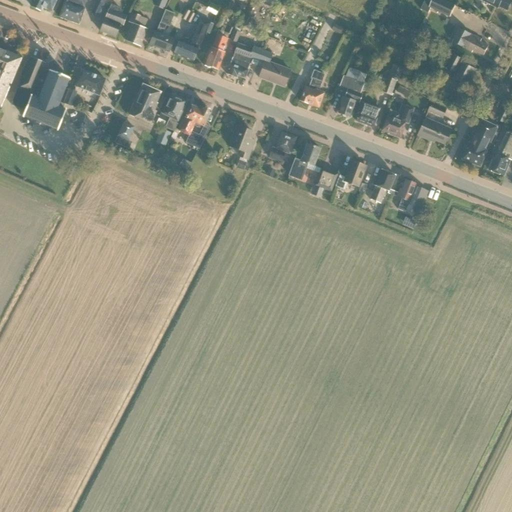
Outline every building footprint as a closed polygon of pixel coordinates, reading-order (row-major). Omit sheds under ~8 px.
[(33,0),(31,6),(40,10),(42,7),(51,11),(56,0),(33,0)] [(67,0),(66,2),(65,1),(59,17),(79,24),(85,8),(83,8),(85,0),(67,0)] [(96,0),(95,3),(91,13),(99,16),(103,6),(105,0),(96,0)] [(166,0),(154,0),(153,4),(163,9),(166,0)] [(455,4),(445,0),(426,0),(422,9),(429,12),(431,7),(451,15),(455,4)] [(511,0),(483,0),(487,2),(496,7),(497,5),(507,10),(511,0)] [(215,15),(219,7),(210,3),(206,11),(215,15)] [(120,24),(123,25),(127,16),(118,12),(120,8),(111,4),(109,9),(105,18),(100,31),(115,37),(120,24)] [(166,25),(169,26),(175,13),(165,10),(160,22),(156,32),(154,31),(149,45),(169,52),(174,39),(163,34),(166,25)] [(147,20),(141,17),(142,16),(132,13),(128,22),(132,23),(126,40),(140,46),(147,29),(144,28),(147,20)] [(192,40),(186,38),(184,42),(179,40),(174,54),(193,62),(198,48),(200,49),(206,32),(209,33),(213,24),(204,21),(200,19),(192,40)] [(422,23),(418,34),(424,37),(429,26),(422,23)] [(342,27),(334,24),(331,29),(339,33),(342,27)] [(473,50),(484,56),(489,46),(481,41),(482,39),(460,28),(453,42),(464,47),(463,48),(472,52),(473,50)] [(230,40),(237,42),(240,32),(233,29),(230,40)] [(228,39),(216,34),(212,48),(211,47),(204,66),(210,68),(210,67),(218,70),(224,52),(223,52),(228,39)] [(267,44),(274,47),(277,39),(269,37),(267,44)] [(411,47),(417,43),(414,38),(408,42),(411,47)] [(282,55),(287,43),(278,40),(274,52),(282,55)] [(259,61),(263,50),(253,47),(252,49),(238,43),(234,53),(249,58),(253,59),(259,61)] [(0,105),(20,58),(0,49),(0,105)] [(263,50),(259,61),(264,63),(259,78),(284,87),(290,70),(269,62),(272,54),(263,50)] [(236,75),(245,78),(248,70),(247,70),(250,64),(251,64),(253,59),(249,58),(234,53),(230,63),(226,74),(236,77),(236,75)] [(454,78),(469,85),(477,69),(462,62),(464,59),(450,53),(444,66),(457,73),(454,78)] [(60,103),(69,79),(69,78),(60,74),(49,70),(48,74),(41,72),(45,64),(30,58),(26,66),(24,66),(20,76),(22,76),(11,105),(25,110),(23,116),(36,121),(35,123),(44,126),(45,125),(58,130),(66,110),(62,108),(64,105),(60,103)] [(396,80),(401,67),(391,64),(387,77),(379,74),(375,85),(382,88),(381,92),(391,95),(396,80)] [(357,81),(360,72),(349,67),(345,77),(343,76),(339,86),(347,89),(344,97),(343,96),(341,102),(341,103),(338,113),(349,117),(353,108),(354,108),(356,102),(359,103),(362,94),(360,93),(364,84),(357,81)] [(105,79),(82,70),(76,86),(99,95),(105,79)] [(299,101),(319,108),(324,93),(318,91),(324,74),(314,70),(311,78),(312,79),(309,88),(305,86),(299,101)] [(129,115),(151,124),(155,114),(153,113),(157,103),(156,103),(161,92),(142,84),(138,95),(137,94),(129,115)] [(68,88),(62,101),(70,104),(76,91),(68,88)] [(185,101),(171,95),(163,113),(170,117),(165,127),(174,131),(177,124),(176,123),(182,111),(180,110),(185,101)] [(356,121),(373,127),(377,116),(380,109),(362,102),(358,109),(360,110),(356,121)] [(428,111),(442,117),(446,110),(431,103),(428,111)] [(387,116),(381,130),(400,137),(403,129),(405,123),(408,124),(414,109),(401,104),(399,110),(400,110),(398,116),(396,116),(395,119),(387,116)] [(210,113),(209,110),(205,107),(201,109),(201,110),(191,105),(187,115),(188,116),(187,118),(185,117),(178,130),(189,135),(185,143),(193,146),(196,140),(202,143),(210,127),(205,124),(210,113)] [(425,118),(417,135),(429,140),(430,138),(444,144),(451,129),(425,118)] [(128,147),(135,125),(122,121),(115,144),(128,147)] [(471,145),(470,144),(464,159),(481,166),(486,151),(497,128),(483,121),(471,145)] [(239,157),(248,160),(253,145),(248,143),(252,131),(236,126),(229,146),(241,151),(239,157)] [(171,133),(161,129),(155,141),(165,146),(171,133)] [(511,133),(503,130),(491,158),(494,159),(489,170),(505,176),(511,160),(511,159),(511,133)] [(285,152),(290,153),(295,138),(282,133),(276,149),(272,147),(268,157),(282,162),(285,152)] [(314,166),(320,149),(307,144),(301,161),(295,159),(289,175),(301,180),(306,167),(320,172),(312,194),(320,197),(323,188),(331,191),(337,174),(314,166)] [(187,170),(191,163),(183,159),(179,166),(187,170)] [(244,170),(247,163),(241,161),(238,168),(244,170)] [(339,175),(335,187),(345,191),(348,183),(358,187),(366,166),(351,161),(345,177),(339,175)] [(273,177),(276,170),(269,167),(266,174),(273,177)] [(381,170),(377,179),(375,178),(372,184),(375,186),(370,199),(380,203),(386,190),(389,191),(395,176),(381,170)] [(416,184),(405,180),(401,190),(399,190),(398,193),(396,196),(402,198),(398,209),(418,217),(429,191),(415,186),(416,184)]
